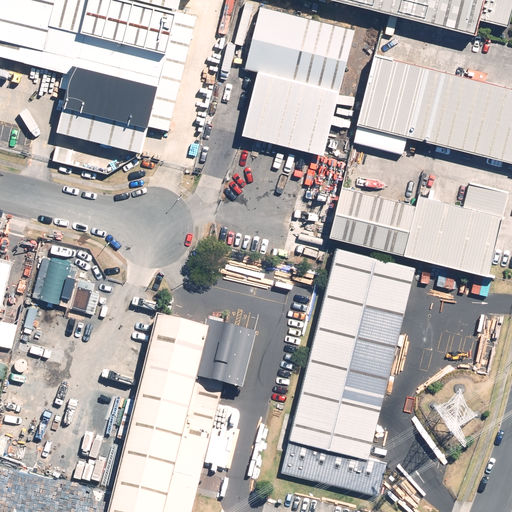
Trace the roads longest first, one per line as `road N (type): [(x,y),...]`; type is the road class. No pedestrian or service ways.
road 1 (unknown): [(473,511),(403,463),(394,449),(394,419),(442,315),(508,297)]
road 2 (unclassified): [(149,228),(0,189)]
